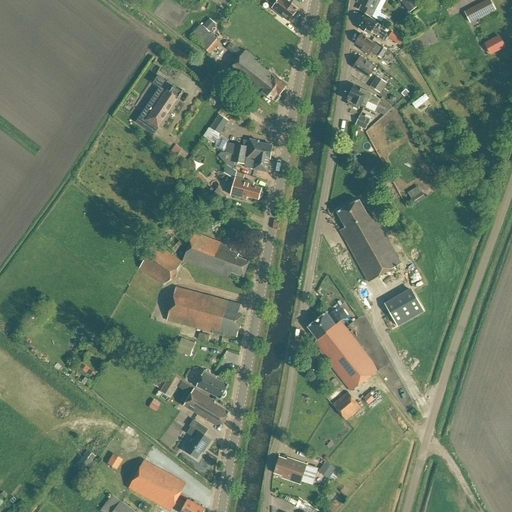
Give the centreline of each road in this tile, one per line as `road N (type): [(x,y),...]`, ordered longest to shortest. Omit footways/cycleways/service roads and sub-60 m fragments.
road 1 (tertiary): [(220,511),(316,0)]
road 2 (unclassified): [(265,511),(354,0)]
road 3 (unclassified): [(405,511),(511,186)]
